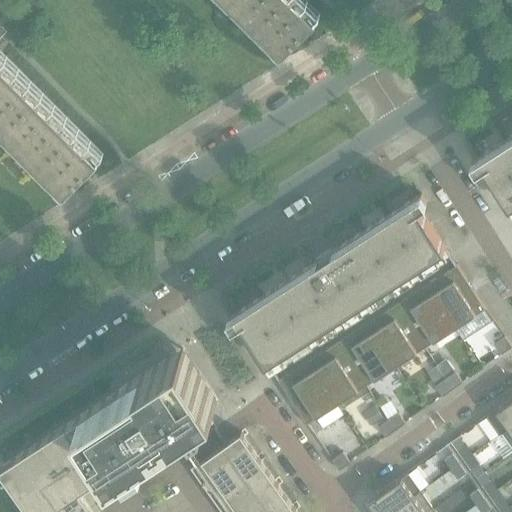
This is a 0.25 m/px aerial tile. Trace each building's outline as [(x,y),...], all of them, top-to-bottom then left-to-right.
[(320,14),(306,0),(229,0),(281,52),(320,14)] [(0,49),(0,126),(65,191),(103,153),(0,49)] [(511,203),(511,134),(505,139),(504,140),(481,154),(478,157),(471,161),(476,170),(484,165),(509,205),(511,203)] [(436,252),(445,246),(420,206),(427,202),(421,193),(415,198),(412,199),(388,214),(387,215),(363,231),(362,231),(340,246),(337,247),(312,263),(310,265),(287,279),(286,280),(262,295),(261,296),(239,311),(235,313),(228,318),(233,326),(240,321),(266,361),(275,355),(436,252)] [(485,308),(468,282),(460,287),(454,279),(433,293),(438,301),(455,328),(485,308)] [(438,301),(433,293),(411,306),(417,315),(408,320),(425,347),(455,328),(438,301)] [(425,347),(408,320),(400,326),(395,317),(373,331),(378,339),(396,366),(425,347)] [(378,339),(373,331),(352,345),(357,353),(349,359),(366,385),(396,366),(378,339)] [(511,345),(505,336),(494,343),(502,353),(511,345)] [(98,511),(95,506),(214,421),(205,407),(218,399),(184,346),(170,354),(118,388),(3,464),(13,479),(37,511),(298,511),(241,431),(227,441),(211,453),(191,467),(222,511),(98,511)] [(366,385),(349,359),(340,364),(335,356),(313,369),(319,378),(336,404),(366,385)] [(319,378),(313,369),(292,383),(297,392),(289,397),(306,424),(336,404),(319,378)] [(452,389),(462,382),(455,371),(445,379),(452,389)] [(452,389),(445,379),(434,386),(442,396),(452,389)] [(509,427),(511,425),(511,397),(496,409),(509,427)] [(395,430),(405,422),(398,412),(388,419),(395,430)] [(385,437),(395,430),(388,419),(378,427),(385,437)] [(511,425),(509,427),(502,432),(511,445),(511,425)] [(474,453),(467,443),(457,450),(464,460),(474,453)] [(339,469),(350,462),(342,452),(332,459),(339,469)] [(474,453),(464,460),(471,470),(481,463),(474,453)] [(459,463),(452,454),(443,461),(450,470),(459,463)] [(459,463),(450,470),(456,480),(466,473),(459,463)] [(390,511),(414,495),(421,490),(408,472),(401,477),(369,500),(376,511),(390,511)] [(499,488),(492,478),(482,485),(489,495),(499,488)] [(499,488),(489,495),(496,505),(506,498),(499,488)] [(485,498),(477,489),(468,496),(475,505),(485,498)] [(427,511),(433,508),(421,490),(414,495),(390,511),(427,511)] [(485,498),(475,505),(479,511),(486,511),(492,508),(485,498)]
